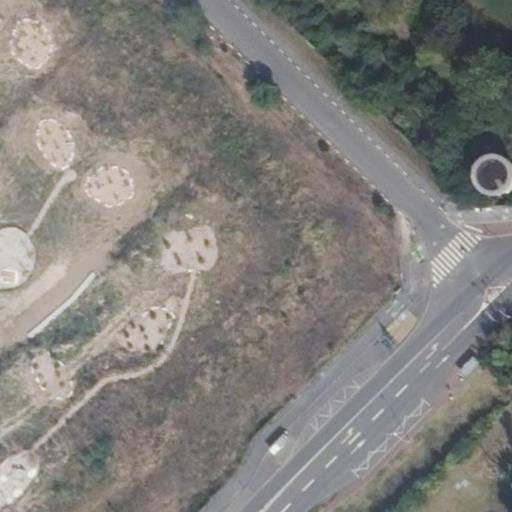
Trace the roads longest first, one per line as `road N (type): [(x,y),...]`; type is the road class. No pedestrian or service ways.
road 1 (unclassified): [(478,268),(206,0)]
road 2 (primary): [(478,268),(238,511)]
road 3 (unclassified): [(287,511),(487,284),(478,268)]
road 4 (primary): [(293,511),(511,288)]
